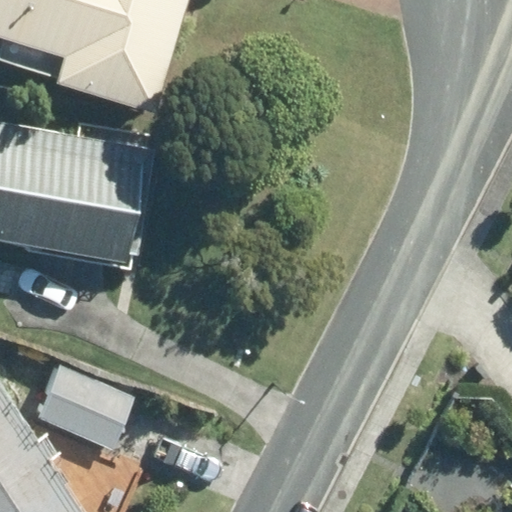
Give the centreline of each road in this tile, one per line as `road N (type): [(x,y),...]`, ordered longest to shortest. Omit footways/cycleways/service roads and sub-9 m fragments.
road 1 (residential): [(402,243),(266,511)]
road 2 (residential): [(483,0),(452,143),(402,243)]
road 3 (residential): [(511,365),(402,243)]
